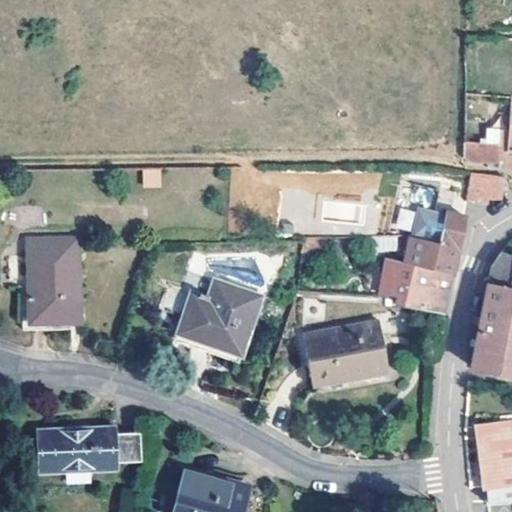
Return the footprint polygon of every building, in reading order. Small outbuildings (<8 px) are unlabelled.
[(501,165),(511,166),(511,102),(510,119),(501,118),(499,139),(498,146),(465,144),(464,154),(473,160),(498,160),(498,162),(501,165)] [(142,187),(161,187),(161,168),(142,168),(142,187)] [(506,176),(472,172),(467,199),(504,203),(506,176)] [(460,243),(466,216),(418,205),(405,262),(405,264),(453,273),(460,243)] [(190,270),(218,279),(212,298),(193,291),(179,333),(243,354),(262,294),(274,299),(282,275),(276,258),(259,252),(211,253),(210,256),(197,252),(190,270)] [(511,253),(503,252),(493,267),(491,277),(487,276),(486,279),(490,281),(489,283),(511,288),(511,253)] [(387,278),(401,281),(396,304),(445,313),(449,292),(453,273),(405,264),(405,262),(390,258),(387,278)] [(82,320),(80,259),(31,259),(33,322),(82,320)] [(473,367),(511,373),(511,288),(489,283),(483,316),(473,367)] [(391,371),(381,319),(306,334),(316,385),(391,371)] [(511,502),(511,422),(490,426),(491,436),(481,436),(485,473),(486,488),(489,487),(490,503),(511,502)] [(118,433),(118,425),(41,426),(42,469),(118,466),(118,457),(118,433)] [(491,436),(490,426),(480,427),(481,436),(491,436)] [(118,433),(118,457),(142,457),(141,433),(118,433)] [(241,511),(248,488),(187,471),(175,511),(241,511)]
